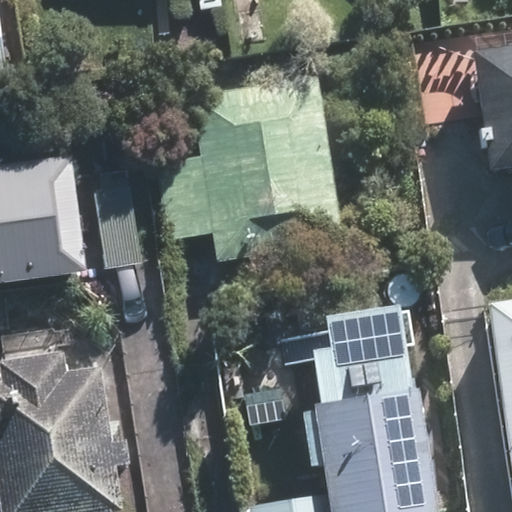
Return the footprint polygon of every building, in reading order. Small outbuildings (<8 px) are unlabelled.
[(0,0),(0,82),(24,79),(13,0),(0,0)] [(511,57),(454,64),(470,190),(511,185),(511,57)] [(354,250),(328,83),(199,103),(209,164),(171,170),(183,245),(222,239),(226,270),(354,250)] [(0,292),(86,281),(69,164),(0,173),(0,292)] [(146,270),(131,176),(92,182),(107,276),(146,270)] [(511,306),(500,309),(511,389),(511,306)] [(130,438),(120,364),(80,370),(77,350),(15,359),(18,377),(0,379),(0,391),(12,475),(0,476),(0,511),(123,511),(123,508),(140,506),(134,464),(151,461),(147,435),(130,438)] [(429,511),(405,362),(312,377),(316,404),(307,405),(324,511),(429,511)]
